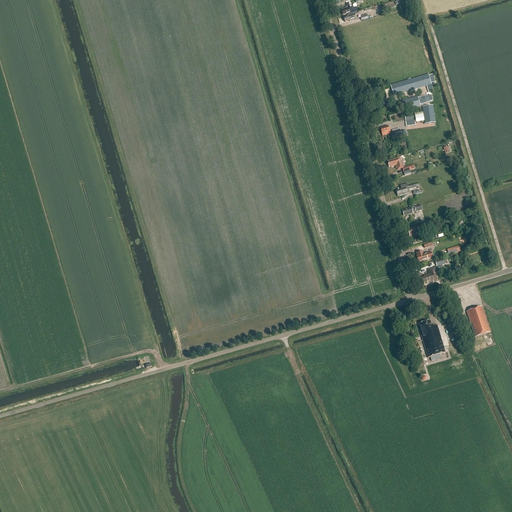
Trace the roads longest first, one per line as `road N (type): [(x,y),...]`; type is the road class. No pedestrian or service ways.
road 1 (unclassified): [(0,416),(412,299)]
road 2 (unclassified): [(412,299),(322,0)]
